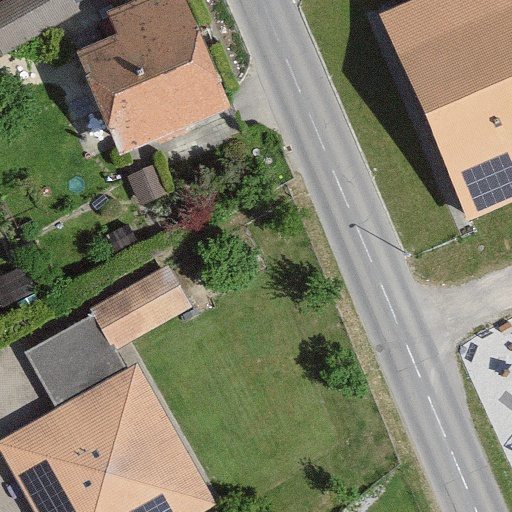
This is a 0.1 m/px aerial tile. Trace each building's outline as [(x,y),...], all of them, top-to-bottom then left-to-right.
[(76,12),(69,0),(10,0),(0,6),(0,44),(5,53),(76,12)] [(181,0),(149,0),(115,14),(125,39),(85,55),(122,145),(224,105),(181,0)] [(511,0),(423,0),(393,13),(477,221),(511,207),(511,0)] [(169,265),(88,312),(111,352),(192,306),(169,265)] [(111,352),(88,312),(24,348),(57,411),(125,376),(111,352)] [(57,411),(0,446),(0,450),(34,511),(211,511),(222,507),(142,367),(125,376),(57,411)]
